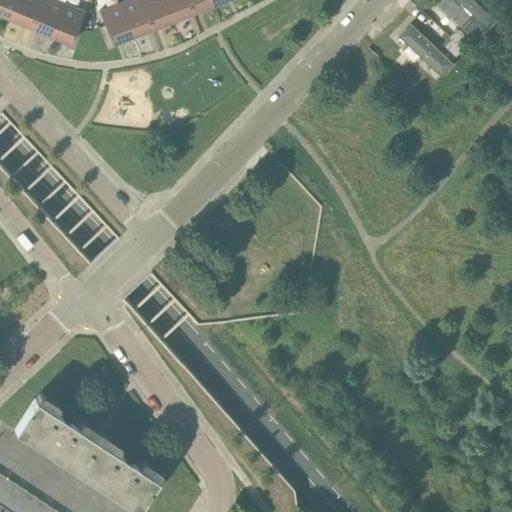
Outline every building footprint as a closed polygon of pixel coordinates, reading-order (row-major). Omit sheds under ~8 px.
[(0,0),(0,15),(10,20),(18,0),(0,0)] [(18,0),(10,20),(30,28),(41,0),(18,0)] [(41,0),(30,28),(50,36),(65,3),(58,0),(41,0)] [(132,37),(152,29),(141,0),(125,0),(119,3),(132,37)] [(141,0),(152,29),(173,21),(164,0),(141,0)] [(164,0),(173,21),(193,13),(187,0),(164,0)] [(187,0),(193,13),(213,5),(211,0),(187,0)] [(460,27),(469,19),(449,0),(438,0),(436,3),(460,27)] [(65,3),(50,36),(71,45),(85,11),(65,3)] [(112,45),(132,37),(119,3),(98,11),(112,45)] [(453,70),(453,67),(410,26),(394,42),(438,85),(453,70)] [(450,37),(464,50),(471,42),(457,29),(450,37)] [(456,58),(464,50),(450,37),(442,45),(456,58)] [(60,415),(35,399),(14,430),(76,471),(97,439),(60,415)] [(60,415),(97,439),(76,471),(138,511),(159,479),(133,463),(138,455),(127,448),(125,450),(120,446),(120,444),(107,436),(110,431),(104,427),(99,424),(96,428),(84,421),(81,421),(75,417),(76,415),(65,407),(60,415)] [(0,504),(0,505),(14,484),(4,477),(0,483),(0,504)] [(10,511),(25,491),(14,484),(0,505),(10,511)] [(26,511),(35,498),(25,491),(10,511),(26,511)] [(41,511),(46,505),(35,498),(26,511),(41,511)]
